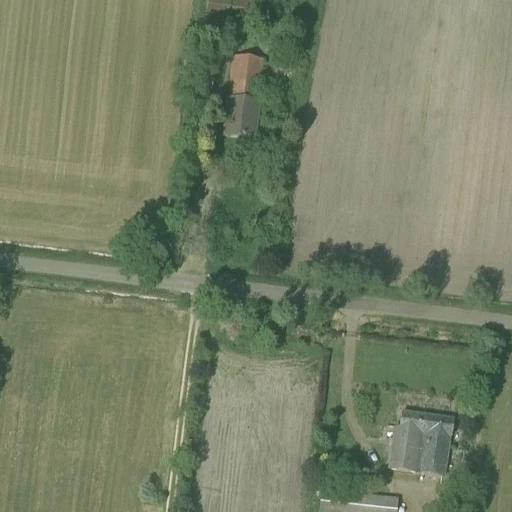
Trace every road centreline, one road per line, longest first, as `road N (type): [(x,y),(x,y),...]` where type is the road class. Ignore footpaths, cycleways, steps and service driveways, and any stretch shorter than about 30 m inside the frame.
road 1 (unclassified): [(511,325),(0,264)]
road 2 (unknown): [(192,287),(161,511)]
